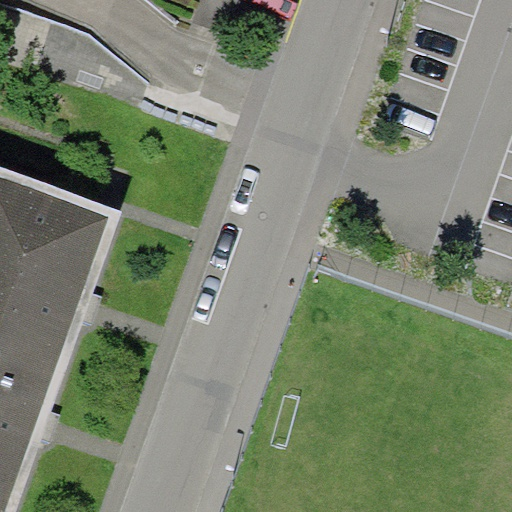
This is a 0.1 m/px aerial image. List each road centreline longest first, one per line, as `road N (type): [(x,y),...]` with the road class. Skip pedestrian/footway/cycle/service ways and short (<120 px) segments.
road 1 (residential): [(338,0),(158,511)]
road 2 (track): [(511,326),(256,237)]
